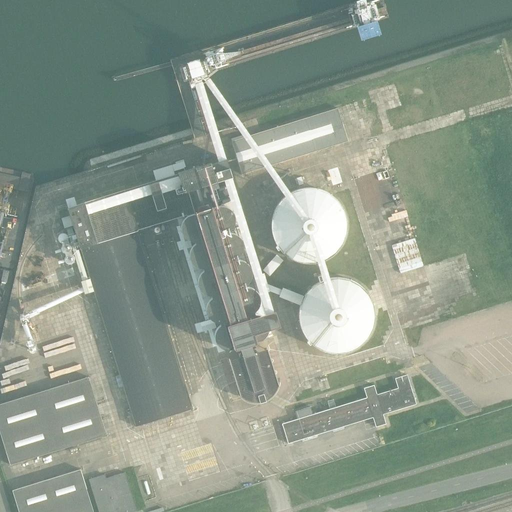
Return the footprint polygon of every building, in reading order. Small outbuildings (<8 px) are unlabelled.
[(185,68),(188,77),(203,72),(200,61),(191,64),(185,68)] [(242,174),(349,141),(338,107),(232,141),(242,174)] [(69,206),(59,209),(61,216),(69,214),(80,248),(90,279),(93,291),(135,427),(193,409),(138,231),(185,215),(184,216),(183,218),(182,220),(182,221),(181,223),(181,225),(182,227),(182,229),(183,231),(183,232),(184,234),(186,235),(187,237),(188,238),(190,239),(192,239),(194,240),(195,240),(196,243),(194,244),(193,245),(192,247),(191,248),(190,250),(189,252),(189,254),(189,256),(190,258),(190,260),(191,261),(193,263),(194,264),(196,265),(197,266),(199,267),(201,267),(203,267),(204,270),(202,272),(201,273),(200,275),(200,276),(199,278),(199,280),(199,281),(199,283),(200,285),(200,287),(201,288),(202,290),(203,291),(205,292),(206,293),(208,293),(210,294),(212,294),(212,298),(210,299),(209,301),(208,302),(208,304),(207,306),(207,307),(207,309),(207,311),(207,313),(208,315),(209,316),(210,318),(212,319),(213,320),(215,321),(217,321),(218,322),(220,322),(221,326),(219,327),(218,328),(217,330),(217,332),(216,334),(216,336),(217,337),(217,339),(218,341),(219,342),(221,344),(222,345),(224,345),(226,346),(228,346),(230,345),(232,345),(233,344),(240,345),(243,357),(231,359),(230,357),(229,357),(242,399),(242,398),(242,397),(244,398),(246,399),(248,400),(249,401),(251,401),(254,402),(256,402),(258,402),(260,402),(260,403),(267,401),(266,400),(268,399),(270,398),(272,396),(273,395),(275,393),(276,391),(277,389),(278,387),(279,385),(279,387),(280,387),(268,346),(267,347),(267,349),(255,353),(252,342),(257,340),(262,338),(265,332),(267,329),(268,325),(278,319),(275,310),(273,310),(265,313),(260,314),(255,314),(254,311),(256,310),(259,305),(260,298),(259,296),(257,293),(254,289),(250,287),(246,287),(246,284),(247,283),(250,279),(251,277),(252,274),(252,271),(250,266),(246,262),(242,260),(238,260),(237,257),(241,253),(243,250),(243,245),(243,242),(239,236),(235,234),(230,233),(229,230),(232,227),(235,221),(235,216),(232,211),(229,208),(223,206),(219,206),(213,208),(207,186),(235,178),(228,157),(178,172),(179,176),(182,187),(162,193),(159,182),(149,185),(152,194),(152,195),(89,214),(86,201),(76,204),(73,195),(66,197),(69,206)] [(347,231),(348,225),(347,218),(346,212),(343,207),(340,202),(335,197),(331,193),(325,190),(319,188),(313,187),(307,187),(301,188),(295,190),(290,193),(285,197),(280,202),(277,207),(275,212),(273,218),(273,225),(273,231),(275,237),(277,242),(280,248),(285,252),(290,256),(295,259),(301,261),(307,262),(313,262),(319,261),(325,259),(331,256),(335,252),(340,248),(343,242),(346,237),(347,231)] [(417,238),(393,243),(399,271),(423,266),(417,238)] [(269,276),(282,260),(276,255),(263,271),(269,276)] [(376,320),(376,315),(376,310),(375,305),(373,300),(371,295),(368,291),(364,287),(360,283),(356,281),(351,279),(346,277),(341,277),(335,277),(330,277),(325,279),(320,281),(316,284),(312,287),(308,291),(305,295),(304,296),(303,300),(301,305),(301,306),(300,310),(299,315),(300,320),(301,325),(303,330),(305,335),(308,339),(312,343),(316,346),(320,349),(325,351),(330,353),(335,353),(341,353),(346,353),(351,351),(356,349),(360,346),(364,343),(368,339),(371,335),(373,330),(375,325),(376,320)] [(283,288),(280,295),(279,297),(301,306),(301,305),(303,300),(304,296),(283,288)] [(383,415),(416,404),(407,375),(395,379),(398,388),(377,395),(374,385),(364,388),(367,398),(313,414),(311,407),(295,412),(297,419),(282,424),(288,444),(373,418),(376,427),(386,424),(383,415)] [(0,431),(10,465),(107,435),(89,377),(0,404),(0,431)] [(93,511),(80,470),(12,491),(18,511),(93,511)] [(89,479),(98,511),(133,511),(137,511),(125,473),(106,478),(105,474),(89,479)] [(245,486),(241,473),(231,476),(235,489),(245,486)]
